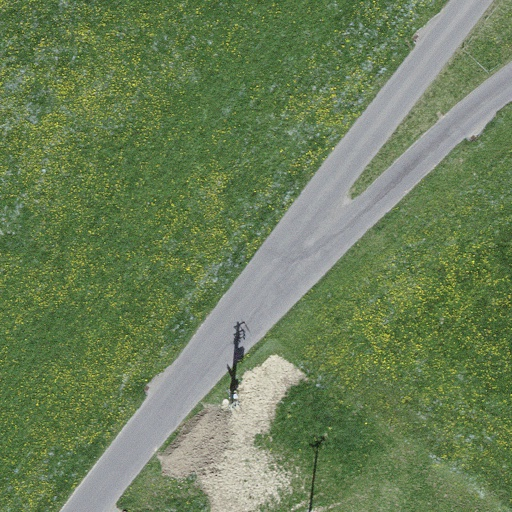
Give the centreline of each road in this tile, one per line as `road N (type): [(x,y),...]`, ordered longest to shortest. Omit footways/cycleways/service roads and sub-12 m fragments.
road 1 (unclassified): [(268,285),(480,0)]
road 2 (unclassified): [(268,285),(511,78)]
road 3 (unclassified): [(93,511),(268,285)]
